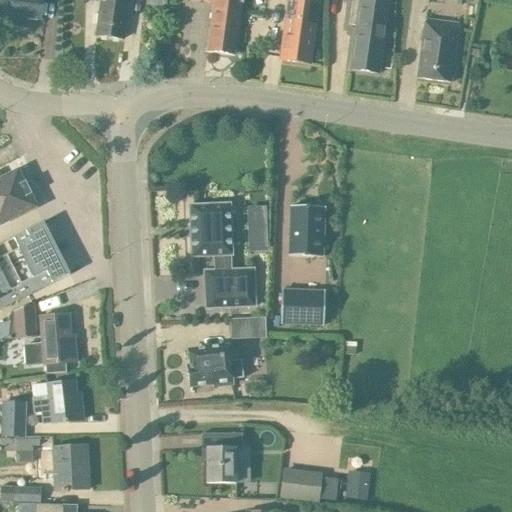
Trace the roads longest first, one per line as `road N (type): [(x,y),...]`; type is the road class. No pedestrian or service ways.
road 1 (unclassified): [(144,511),(122,116)]
road 2 (unclassified): [(122,116),(220,96),(511,138)]
road 3 (unclassified): [(122,116),(22,103),(0,88)]
